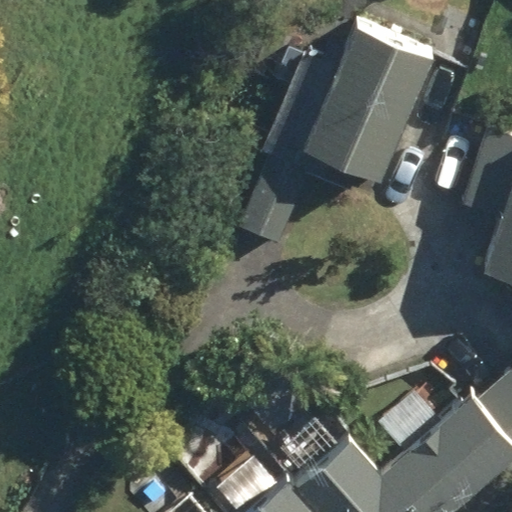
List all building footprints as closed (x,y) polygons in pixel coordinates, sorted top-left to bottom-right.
[(370,0),(320,117),(394,150),(450,24),(394,0),(370,0)] [(511,106),(498,101),(476,173),(511,185),(511,208),(503,235),(511,237),(511,106)] [(247,214),(284,229),(318,153),(279,136),(247,214)] [(368,404),(312,452),(364,511),(428,511),(511,439),(511,357),(496,371),(487,360),(397,437),(368,404)] [(306,447),(248,497),(260,511),(361,511),(313,455),(306,447)] [(260,511),(241,489),(214,511),(260,511)]
